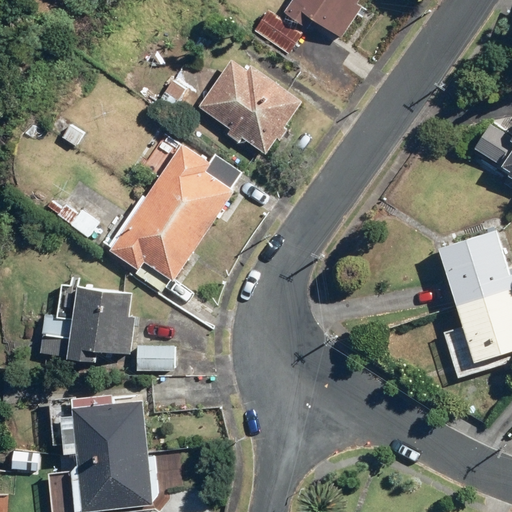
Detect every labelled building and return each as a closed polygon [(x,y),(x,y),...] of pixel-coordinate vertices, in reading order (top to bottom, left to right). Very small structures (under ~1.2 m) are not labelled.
[(299,0),(293,9),(317,27),(326,14),(352,33),(374,2),(371,0),(299,0)] [(305,30),(277,6),(258,27),(287,52),(305,30)] [(258,65),(243,55),(209,105),(240,125),(236,131),(248,139),(252,133),(277,150),(316,93),(263,57),(258,65)] [(497,167),(495,169),(511,179),(511,125),(505,136),(485,124),(469,150),(497,167)] [(219,155),(194,138),(157,193),(151,189),(116,242),(149,264),(144,273),(168,289),(178,274),(184,278),(247,185),(242,182),(250,169),(222,150),(219,155)] [(106,219),(70,187),(54,206),(90,237),(106,219)] [(490,232),(432,250),(466,366),(511,352),(511,303),(511,302),(511,301),(511,277),(511,276),(504,278),(490,232)] [(141,286),(88,281),(84,317),(51,314),(48,349),(97,354),(98,343),(140,347),(143,313),(139,312),(141,286)] [(182,342),(146,341),(145,367),(181,369),(182,342)] [(124,389),(85,393),(87,409),(73,410),(77,449),(90,447),(91,455),(84,464),(87,504),(96,504),(96,508),(163,502),(162,497),(166,491),(163,451),(158,451),(153,395),(124,398),(124,389)]
